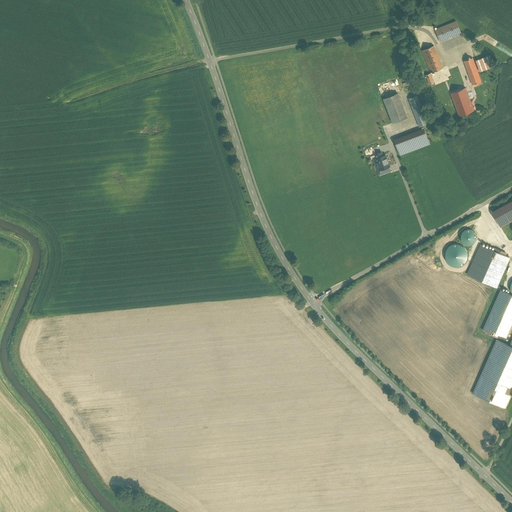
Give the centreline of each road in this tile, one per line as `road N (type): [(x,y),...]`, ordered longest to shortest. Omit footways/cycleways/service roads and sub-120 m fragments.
road 1 (secondary): [(185,0),(256,203),(311,303)]
road 2 (secondary): [(311,303),(511,502)]
road 3 (unclassified): [(311,303),(511,189)]
